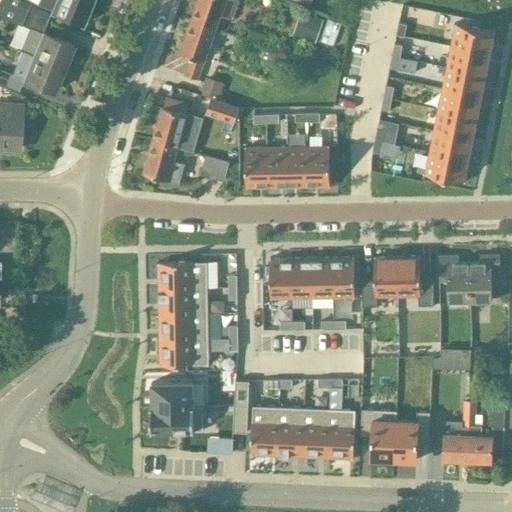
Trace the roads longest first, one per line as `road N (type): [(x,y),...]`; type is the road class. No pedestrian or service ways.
road 1 (residential): [(511,504),(109,487),(0,429)]
road 2 (residential): [(91,199),(207,215),(511,211)]
road 3 (tertiary): [(0,425),(68,356),(84,306),(91,199)]
road 4 (tertiary): [(91,199),(98,156),(155,0)]
